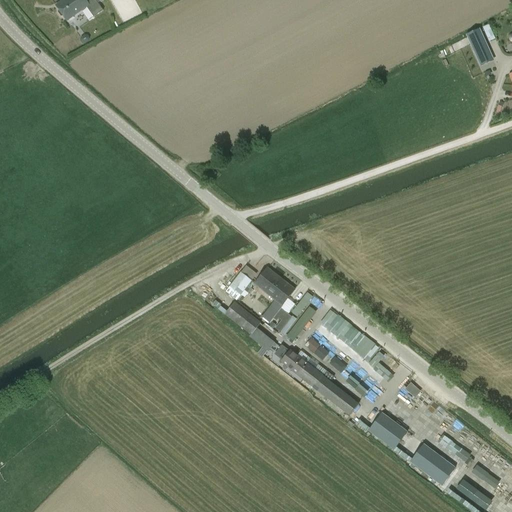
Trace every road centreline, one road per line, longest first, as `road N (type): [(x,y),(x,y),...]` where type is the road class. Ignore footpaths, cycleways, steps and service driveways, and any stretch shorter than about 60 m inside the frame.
road 1 (tertiary): [(511,440),(171,171),(0,20)]
road 2 (unknown): [(271,249),(199,283),(0,404)]
